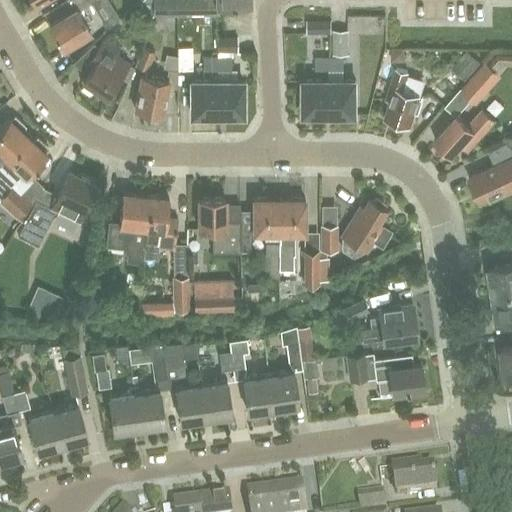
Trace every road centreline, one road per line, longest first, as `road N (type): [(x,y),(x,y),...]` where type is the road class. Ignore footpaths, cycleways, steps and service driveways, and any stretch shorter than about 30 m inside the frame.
road 1 (residential): [(50,502),(108,477),(467,423)]
road 2 (residential): [(467,423),(445,255),(428,191),(375,157),(275,154)]
road 3 (residential): [(275,154),(157,158),(83,136),(44,100),(0,30)]
road 4 (residential): [(275,154),(266,17),(274,0)]
